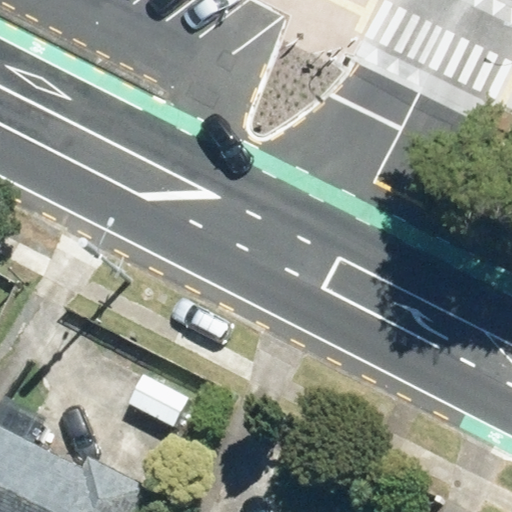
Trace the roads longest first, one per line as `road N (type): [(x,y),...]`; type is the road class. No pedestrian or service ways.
road 1 (secondary): [(0,96),(310,254)]
road 2 (tertiary): [(310,254),(384,145),(458,0)]
road 3 (secondary): [(310,254),(511,359)]
